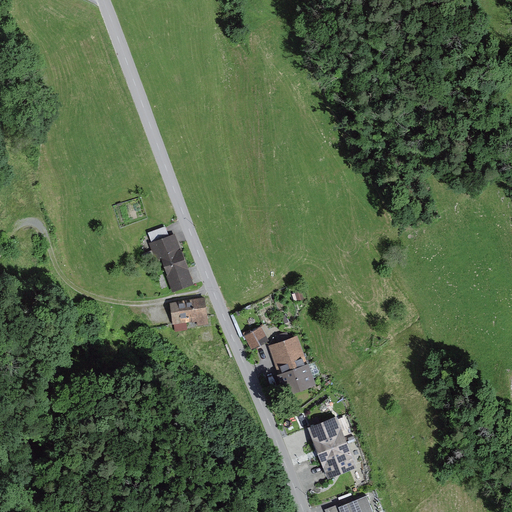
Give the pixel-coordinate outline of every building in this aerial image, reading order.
[(193,277),(175,234),(155,242),(173,286),(193,277)] [(209,323),(207,301),(178,303),(179,326),(209,323)] [(251,343),(270,337),(264,322),(246,328),(251,343)] [(308,362),(299,334),(269,344),(278,372),(308,362)] [(315,382),(308,362),(278,372),(285,393),(315,382)] [(324,408),(335,403),(331,393),(320,398),(324,408)] [(309,425),(318,451),(352,439),(344,413),(309,425)] [(352,439),(318,451),(327,478),(361,466),(352,439)] [(376,511),(369,494),(331,510),(331,511),(376,511)]
